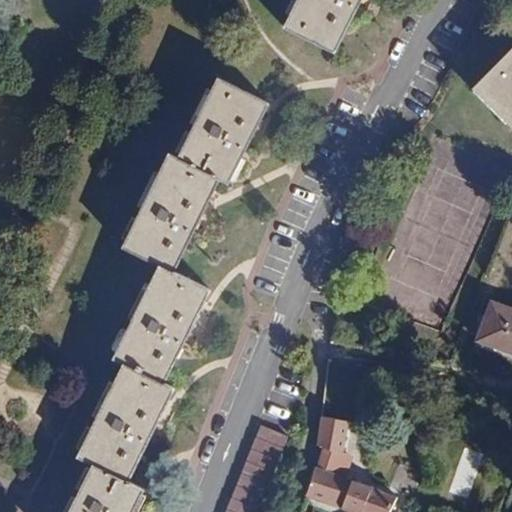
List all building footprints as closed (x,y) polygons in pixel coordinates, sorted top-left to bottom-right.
[(297,0),(283,29),(333,54),(360,0),(297,0)] [(511,52),(474,89),(511,128),(511,52)] [(228,186),(268,104),(218,78),(178,158),(168,153),(121,248),(158,266),(112,359),(121,364),(76,458),(90,464),(66,511),(131,511),(142,490),(128,483),(175,389),(165,383),(211,290),(174,272),(219,181),(228,186)] [(193,244),(184,261),(203,271),(212,253),(193,244)] [(511,310),(491,302),(477,341),(511,354),(511,310)] [(348,422),(322,417),(317,451),(322,452),(342,456),(348,422)] [(257,511),(288,438),(261,427),(225,511),(257,511)] [(467,498),(484,454),(466,447),(449,491),(467,498)] [(318,469),(348,480),(352,458),(342,456),(322,452),(318,469)] [(388,511),(396,499),(348,480),(318,469),(314,468),(305,495),(348,511),(388,511)]
